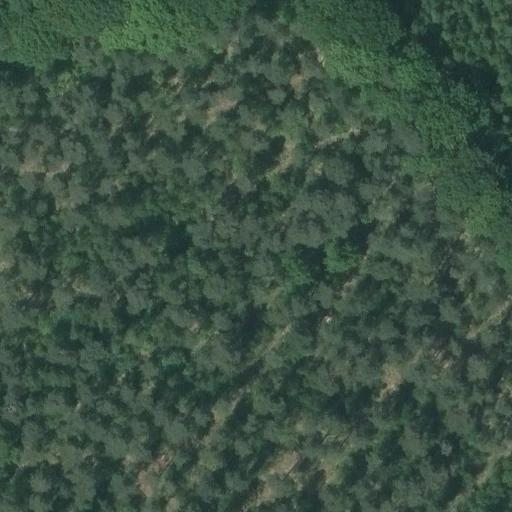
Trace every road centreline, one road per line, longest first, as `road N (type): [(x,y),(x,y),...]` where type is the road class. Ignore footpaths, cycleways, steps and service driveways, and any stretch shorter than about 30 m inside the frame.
road 1 (track): [(371,47),(511,218)]
road 2 (track): [(0,41),(183,0)]
